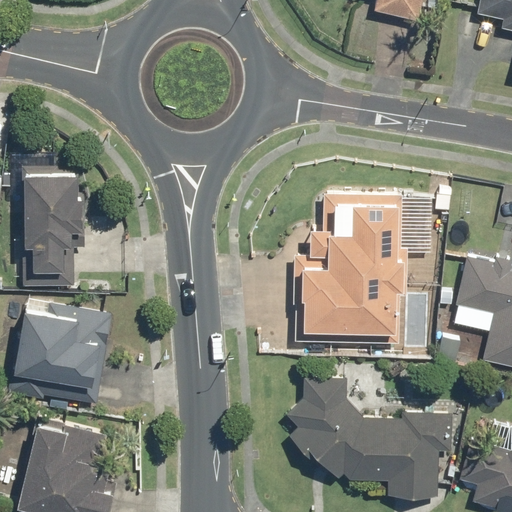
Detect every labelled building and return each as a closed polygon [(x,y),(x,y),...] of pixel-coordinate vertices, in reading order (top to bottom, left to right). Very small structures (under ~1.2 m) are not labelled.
[(371,0),(369,8),(416,18),(419,0),(371,0)] [(511,59),(510,69),(511,69),(511,0),(476,0),(474,8),(500,14),(497,24),(511,27),(511,59)] [(19,161),(19,282),(72,282),(72,227),(79,227),(79,191),(74,191),(74,161),(19,161)] [(290,249),(288,338),(397,339),(398,292),(405,292),(406,250),(429,251),(430,191),(319,189),(318,222),(304,222),(303,249),(290,249)] [(479,358),(511,365),(511,257),(465,247),(449,318),(486,326),(479,358)] [(19,303),(4,389),(41,395),(42,391),(95,400),(111,309),(45,298),(43,308),(19,303)] [(362,414),(345,397),(346,372),(300,372),(300,394),(284,409),(296,422),(286,432),(316,463),(320,458),(335,474),(341,469),(347,475),(383,476),(383,494),(436,494),(437,446),(450,446),(451,408),(399,407),(399,414),(362,414)] [(377,375),(351,373),(349,394),(375,396),(377,375)] [(33,411),(12,501),(58,511),(102,511),(108,485),(101,484),(107,460),(97,457),(104,428),(33,411)] [(511,442),(506,445),(468,435),(457,474),(474,479),(469,498),(511,510),(511,442)]
